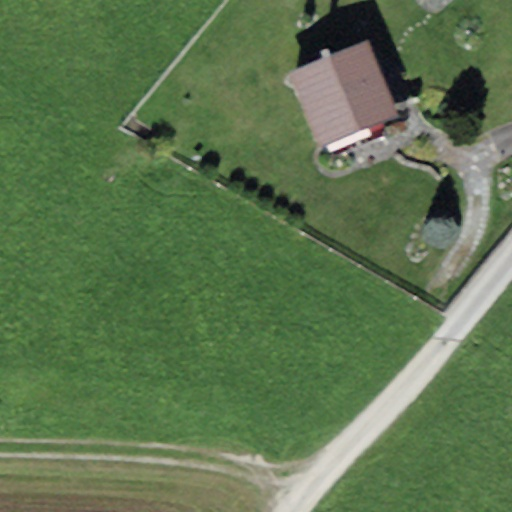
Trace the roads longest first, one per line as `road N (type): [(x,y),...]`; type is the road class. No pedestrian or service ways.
road 1 (residential): [(291,511),(511,260)]
road 2 (track): [(309,486),(205,456),(0,445)]
